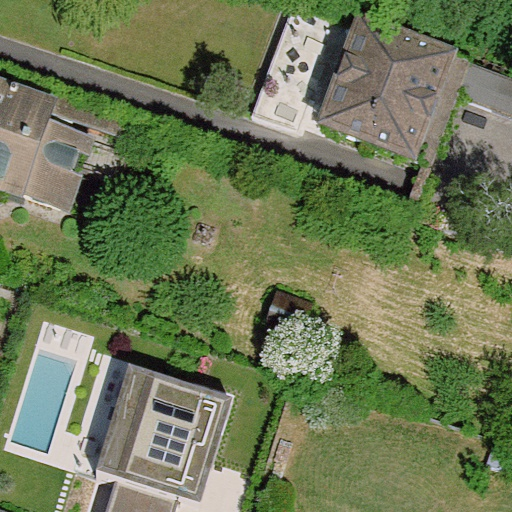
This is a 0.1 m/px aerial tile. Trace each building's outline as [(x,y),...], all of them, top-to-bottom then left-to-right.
[(458,79),(367,46),(330,148),(420,181),(458,79)] [(54,120),(0,101),(0,203),(23,211),(35,176),(42,154),(48,136),(54,120)] [(91,169),(96,151),(48,136),(42,154),(81,166),(91,169)] [(74,188),(81,166),(42,154),(35,176),(74,188)] [(83,190),(74,188),(35,176),(23,211),(72,226),(83,190)] [(314,312),(281,302),(271,338),(303,348),(314,312)] [(182,511),(206,446),(78,401),(38,511),(182,511)]
